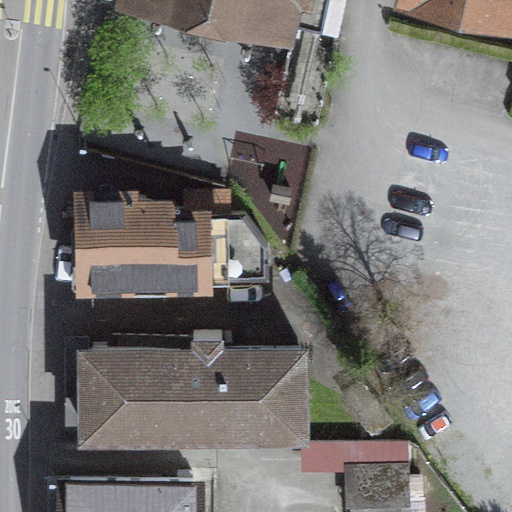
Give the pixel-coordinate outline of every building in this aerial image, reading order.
[(189,0),(293,23),(273,112),(318,122),(344,0),(189,0)] [(511,0),(444,0),(511,16),(511,0)] [(84,193),(86,278),(265,273),(264,242),(242,214),(226,214),(226,191),(187,189),(188,212),(169,212),(168,203),(145,203),(145,196),(126,192),(84,193)] [(87,427),(299,425),(299,346),(222,346),(221,329),(193,330),(193,347),(84,348),(79,351),(80,399),(87,399),(87,427)] [(363,378),(342,394),(372,433),(393,417),(363,378)] [(407,465),(351,465),(351,511),(400,511),(400,499),(407,498),(407,465)] [(193,511),(193,474),(70,475),(69,511),(193,511)]
